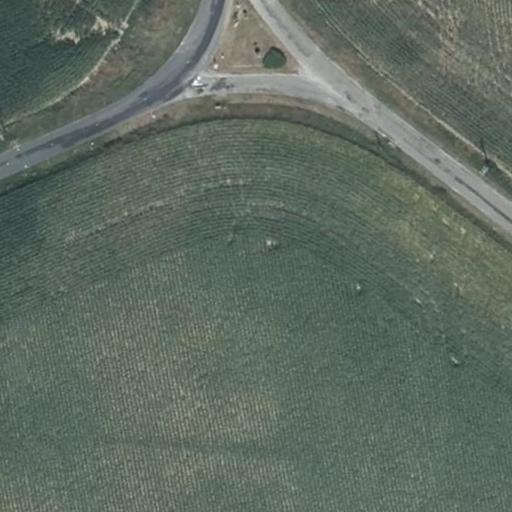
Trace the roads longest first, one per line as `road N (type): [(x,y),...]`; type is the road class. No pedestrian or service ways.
road 1 (unclassified): [(511,223),(334,90)]
road 2 (tertiary): [(160,90),(0,167)]
road 3 (unclassified): [(334,90),(160,90)]
